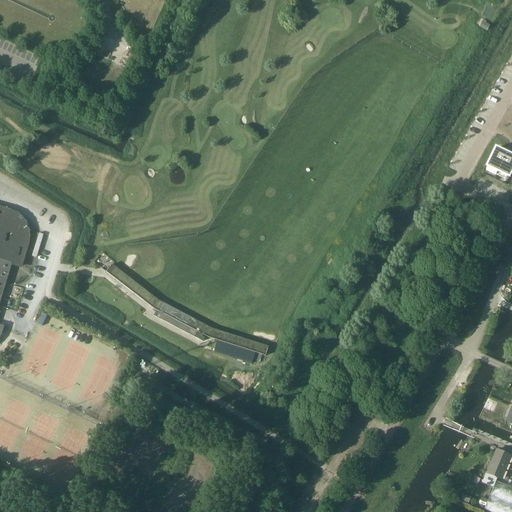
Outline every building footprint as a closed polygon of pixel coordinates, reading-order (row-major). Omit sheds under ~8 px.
[(497,147),(488,165),(499,170),(508,152),(497,147)] [(511,154),(508,152),(499,170),(510,176),(511,170),(511,154)] [(0,282),(6,284),(12,264),(21,267),(28,245),(29,238),(28,231),(26,224),(23,225),(15,217),(17,214),(10,211),(0,208),(0,282)] [(202,341),(204,336),(264,355),(267,347),(213,329),(157,301),(113,265),(107,273),(156,312),(154,317),(202,341)] [(217,341),(213,352),(251,364),(255,353),(217,341)] [(488,398),(483,408),(493,413),(498,403),(488,398)] [(496,450),(483,482),(487,484),(486,485),(489,486),(489,485),(493,487),(497,478),(501,479),(511,456),(496,450)] [(511,511),(511,487),(497,481),(485,508),(494,511),(511,511)] [(463,493),(460,499),(469,503),(471,497),(463,493)] [(481,497),(478,503),(485,505),(488,499),(481,497)]
